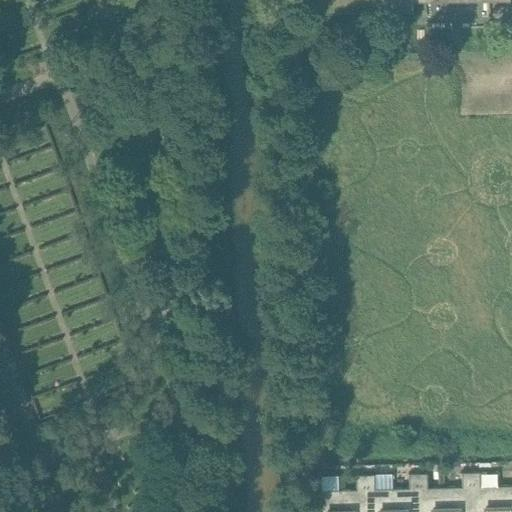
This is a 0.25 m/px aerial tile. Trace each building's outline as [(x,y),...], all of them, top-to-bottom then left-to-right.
[(310,0),(311,10),(411,9),(411,0),(310,0)] [(479,471),(470,472),(470,511),(497,511),(497,486),(480,486),(479,471)] [(444,511),(470,511),(470,472),(461,472),(461,486),(444,487),(444,511)] [(418,511),(417,473),(408,473),(408,488),(391,488),(391,511),(418,511)] [(417,473),(418,511),(444,511),(444,487),(427,487),(427,473),(417,473)] [(338,489),(338,511),(365,511),(364,474),(355,474),(355,489),(338,489)] [(374,474),(364,474),(365,511),(391,511),(391,488),(374,489),(374,474)] [(338,511),(338,489),(321,490),(321,475),(311,475),(311,511),(338,511)] [(497,511),(511,511),(511,485),(497,486),(497,511)]
